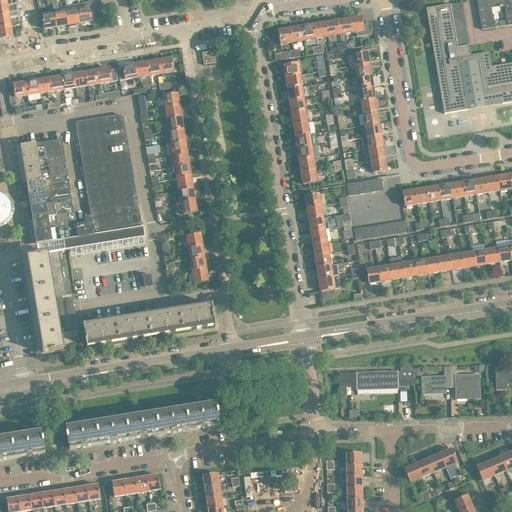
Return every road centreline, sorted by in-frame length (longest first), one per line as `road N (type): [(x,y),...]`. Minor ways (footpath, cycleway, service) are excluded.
road 1 (residential): [(231,350),(221,296),(168,300),(161,291),(130,104),(64,114)]
road 2 (residential): [(303,340),(252,15)]
road 3 (residential): [(511,153),(415,166),(385,0)]
road 4 (residential): [(224,285),(184,27)]
road 5 (tertiary): [(511,305),(303,340)]
road 6 (residential): [(179,456),(0,482)]
road 7 (tertiary): [(0,398),(163,362)]
road 8 (tertiary): [(163,362),(0,384)]
road 9 (residential): [(179,456),(318,431)]
road 10 (residential): [(511,428),(390,429)]
